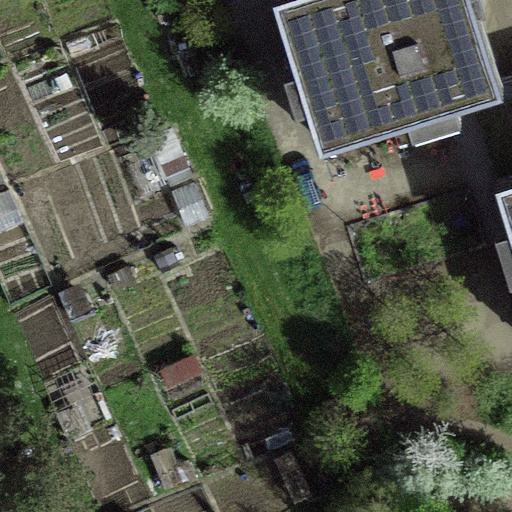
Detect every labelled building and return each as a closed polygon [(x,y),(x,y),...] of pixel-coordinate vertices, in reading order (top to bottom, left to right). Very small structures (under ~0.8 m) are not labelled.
[(497,87),(495,81),(470,0),(276,0),(298,66),(286,71),(307,128),(317,125),(322,143),(412,114),(417,128),(462,113),(460,105),(458,99),(497,87)] [(60,89),(73,82),(66,69),(53,76),(60,89)] [(53,94),(47,79),(26,87),(32,101),(53,94)] [(185,223),(208,215),(195,178),(173,186),(185,223)] [(511,180),(496,185),(508,225),(499,228),(492,230),(507,274),(511,272),(511,180)] [(242,190),(248,202),(256,198),(250,186),(242,190)] [(155,252),(163,269),(180,261),(171,244),(155,252)] [(136,277),(129,262),(106,273),(114,288),(136,277)] [(71,321),(93,310),(79,278),(56,289),(71,321)] [(163,384),(201,367),(194,351),(156,367),(163,384)] [(68,440),(93,428),(77,396),(52,409),(68,440)] [(152,450),(165,485),(185,477),(171,443),(152,450)]
